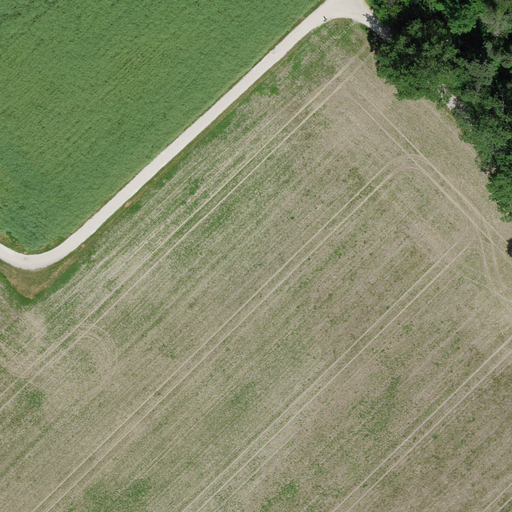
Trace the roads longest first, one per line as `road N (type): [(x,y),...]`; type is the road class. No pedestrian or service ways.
road 1 (track): [(0,250),(34,262),(61,253),(334,0)]
road 2 (track): [(511,164),(355,0)]
